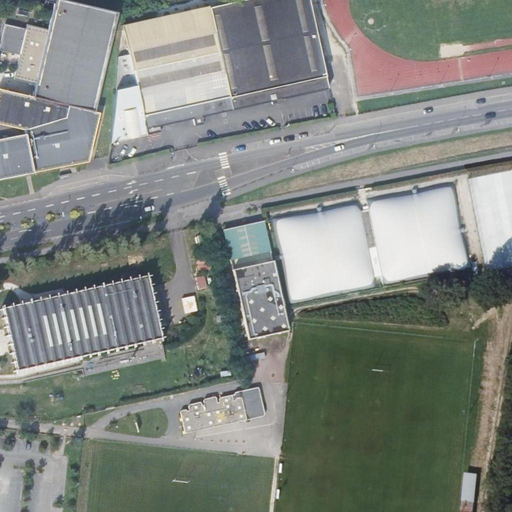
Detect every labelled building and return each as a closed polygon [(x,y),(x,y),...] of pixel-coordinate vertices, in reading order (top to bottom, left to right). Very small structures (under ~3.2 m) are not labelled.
[(0,177),(65,162),(89,158),(90,157),(93,132),(98,111),(94,111),(117,12),(66,0),(55,0),(48,29),(27,24),(26,28),(6,22),(0,46),(0,47),(20,52),(14,79),(36,84),(32,96),(0,88),(0,177)] [(122,25),(128,53),(117,56),(115,89),(111,143),(160,132),(159,126),(192,119),(201,117),(262,104),(273,102),(329,90),(309,0),(239,0),(209,7),(209,6),(122,25)] [(201,117),(192,119),(194,126),(202,124),(201,117)] [(290,300),(377,282),(371,251),(365,252),(360,229),(367,228),(360,194),(273,211),(290,300)] [(224,233),(234,276),(274,267),(264,223),(224,233)] [(367,228),(360,229),(365,252),(371,251),(377,250),(371,227),(367,228)] [(282,301),(274,267),(234,276),(251,352),(292,342),(282,301)] [(12,352),(16,372),(39,367),(144,343),(161,339),(149,286),(147,277),(126,281),(26,304),(3,309),(7,330),(9,339),(12,352)] [(202,277),(195,279),(199,296),(206,294),(202,277)] [(194,429),(193,427),(205,424),(206,427),(207,428),(208,429),(209,428),(222,426),(223,425),(224,425),(224,423),(224,422),(223,420),(235,417),(237,421),(237,422),(239,422),(245,421),(263,416),(265,414),(259,389),(257,387),(236,392),(234,393),(232,395),(229,396),(221,398),(220,398),(219,399),(219,401),(219,403),(217,403),(216,399),(215,398),(214,398),(212,398),(206,399),(205,399),(204,400),(203,401),(204,402),(205,406),(202,407),(201,405),(201,404),(200,403),(198,403),(191,404),(189,405),(188,406),(189,408),(189,411),(186,411),(186,410),(183,411),(181,411),(181,413),(181,414),(184,431),(184,432),(185,433),(186,433),(187,433),(193,432),(194,431),(194,430),(194,429)] [(465,473),(461,511),(474,511),(478,474),(465,473)]
